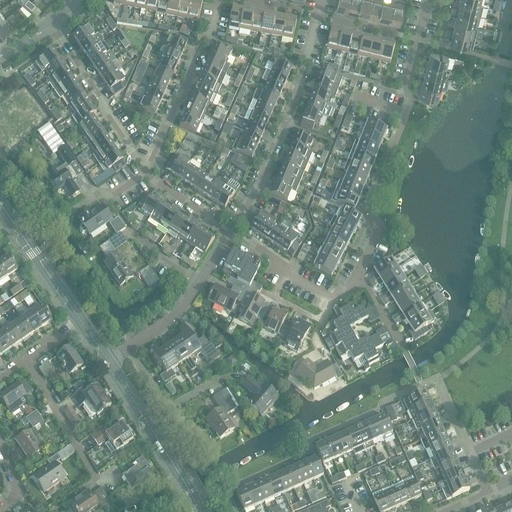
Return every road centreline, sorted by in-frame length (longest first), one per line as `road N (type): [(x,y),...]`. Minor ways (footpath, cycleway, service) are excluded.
road 1 (residential): [(230,232),(266,168),(316,16)]
road 2 (residential): [(349,291),(379,229),(368,209),(405,115)]
road 3 (residential): [(144,171),(217,0)]
road 4 (tertiary): [(199,511),(108,362)]
road 5 (residential): [(144,171),(52,24)]
road 6 (tertiary): [(83,324),(0,205)]
road 7 (residential): [(127,349),(175,317),(222,245)]
road 8 (residential): [(96,478),(26,361)]
road 9 (residential): [(219,382),(168,411),(127,349)]
